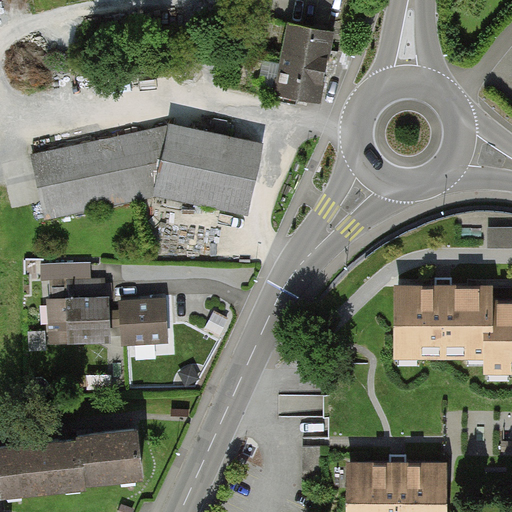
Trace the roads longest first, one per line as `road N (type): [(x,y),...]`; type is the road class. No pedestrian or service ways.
road 1 (residential): [(377,173),(285,288),(180,511)]
road 2 (track): [(0,36),(62,13),(173,0)]
road 3 (secondary): [(408,81),(376,95),(360,126),(377,173)]
